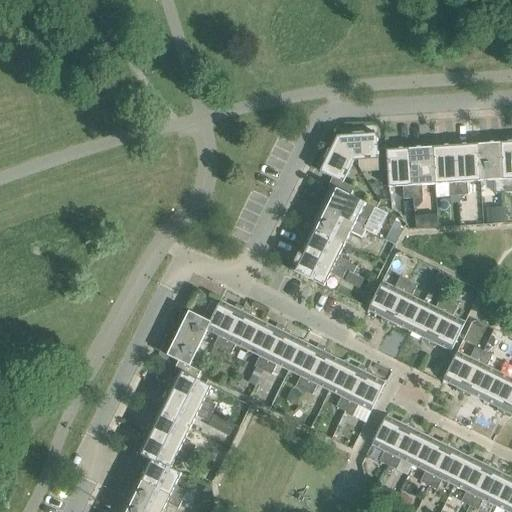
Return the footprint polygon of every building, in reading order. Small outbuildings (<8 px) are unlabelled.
[(377,134),(337,137),(353,161),(378,160),(379,172),(387,172),(387,159),(378,159),(377,134)] [(342,183),(338,191),(350,197),(354,189),(343,183),(353,161),(337,137),(320,172),(342,183)] [(511,142),(501,144),(504,193),(511,192),(511,181),(511,180),(511,179),(511,142)] [(501,144),(478,145),(480,182),(494,181),(495,194),(504,193),(501,144)] [(478,145),(455,147),(458,196),(467,195),(466,183),(480,182),(478,145)] [(455,147),(432,148),(435,185),(448,184),(449,196),(458,196),(455,147)] [(432,148),(410,150),(413,199),(422,198),(421,186),(435,185),(432,148)] [(387,159),(387,172),(388,188),(403,187),(404,199),(413,199),(410,150),(386,151),(387,159)] [(332,188),(321,209),(365,230),(369,222),(358,217),(365,204),(350,197),(338,191),(332,188)] [(370,200),(368,205),(376,209),(379,204),(370,200)] [(505,208),(486,209),(487,225),(506,224),(505,208)] [(321,209),(311,229),(344,245),(350,233),(361,239),(365,230),(321,209)] [(437,215),(415,217),(415,230),(437,228),(437,215)] [(396,219),(385,241),(394,246),(403,229),(396,219)] [(311,229),(301,250),(345,271),(346,270),(349,264),(349,263),(338,258),(344,245),(311,229)] [(345,271),(301,250),(291,271),(317,284),(317,283),(324,286),(330,274),(341,279),(345,271)] [(349,264),(346,270),(353,274),(357,268),(349,264)] [(349,273),(345,282),(359,289),(364,280),(349,273)] [(380,322),(387,325),(408,283),(400,279),(394,290),(381,283),(375,297),(367,293),(361,304),(362,304),(361,305),(369,308),(368,310),(383,317),(380,322)] [(396,324),(410,331),(423,304),(410,298),(416,287),(408,283),(387,325),(394,328),(396,324)] [(421,342),(428,345),(449,303),(441,299),(435,310),(423,304),(410,331),(423,337),(421,342)] [(205,313),(213,317),(219,305),(211,301),(205,313)] [(207,330),(219,336),(214,347),(215,348),(222,351),(243,309),(236,305),(234,310),(220,303),(219,305),(213,317),(210,323),(207,330)] [(449,303),(428,345),(434,349),(437,344),(451,351),(464,324),(451,318),(457,307),(449,303)] [(243,309),(222,351),(230,355),(236,344),(248,350),(261,323),(247,317),(250,312),(243,309)] [(178,334),(200,345),(207,330),(210,323),(189,312),(178,334)] [(261,323),(248,350),(260,356),(255,367),(256,368),(263,371),(284,329),(277,326),(275,330),(261,323)] [(284,329),(263,371),(271,375),(276,364),(289,370),(302,344),(288,337),(290,332),(284,329)] [(185,375),(196,380),(200,372),(189,367),(200,345),(178,334),(167,356),(189,367),(185,375)] [(302,344),(289,370),(301,376),(295,388),(304,392),(325,349),(318,346),(316,351),(302,344)] [(215,348),(211,355),(218,358),(222,351),(215,348)] [(325,349),(304,392),(312,396),(317,385),(330,391),(343,364),(329,357),(331,353),(325,349)] [(455,392),(462,395),(483,353),(475,349),(469,360),(456,354),(443,380),(458,387),(455,392)] [(471,394),(485,401),(498,374),(486,368),(491,357),(483,353),(462,395),(469,399),(471,394)] [(343,364),(330,391),(342,397),(336,408),(344,412),(365,369),(359,366),(357,371),(343,364)] [(256,368),(248,384),(255,387),(263,371),(256,368)] [(365,369),(344,412),(353,416),(358,405),(371,411),(384,385),(370,377),(372,373),(365,369)] [(167,392),(211,414),(215,406),(204,400),(210,387),(196,380),(185,375),(178,371),(171,385),(170,384),(167,390),(168,390),(167,392)] [(496,412),(503,415),(511,396),(511,376),(510,380),(498,374),(485,401),(498,408),(496,412)] [(292,390),(285,403),(295,408),(301,395),(292,390)] [(157,412),(190,429),(196,416),(207,422),(211,414),(167,392),(166,394),(165,393),(163,399),(164,399),(157,412)] [(511,414),(511,396),(503,415),(509,419),(511,414)] [(147,433),(191,455),(195,447),(184,441),(190,429),(157,412),(151,426),(150,425),(147,431),(148,431),(147,433)] [(379,462),(387,466),(409,423),(402,420),(400,425),(385,418),(372,445),(385,451),(379,462)] [(222,420),(216,430),(229,437),(234,426),(222,420)] [(401,459),(413,465),(427,438),(413,431),(415,427),(409,423),(387,466),(388,466),(394,469),(396,470),(401,459)] [(170,470),(170,469),(176,457),(187,463),(191,455),(147,433),(146,435),(145,434),(142,440),(144,440),(137,454),(147,459),(148,459),(170,470)] [(420,482),(428,486),(449,444),(443,440),(440,445),(427,438),(413,465),(426,471),(420,482)] [(442,479),(454,485),(468,458),(454,452),(456,447),(449,444),(428,486),(437,490),(442,479)] [(461,502),(469,506),(490,464),(484,461),(481,465),(468,458),(454,485),(467,491),(461,502)] [(138,479),(182,501),(186,493),(175,487),(181,474),(170,469),(170,470),(148,459),(147,459),(138,479)] [(483,499),(495,505),(508,479),(495,472),(497,467),(490,464),(469,506),(477,510),(483,499)] [(388,466),(384,475),(390,478),(394,469),(388,466)] [(127,499),(152,511),(162,511),(167,504),(178,509),(182,501),(138,479),(127,499)] [(507,511),(511,511),(511,480),(508,479),(495,505),(508,511),(507,511)] [(212,488),(202,490),(203,500),(213,499),(212,488)] [(121,511),(152,511),(127,499),(121,511)]
